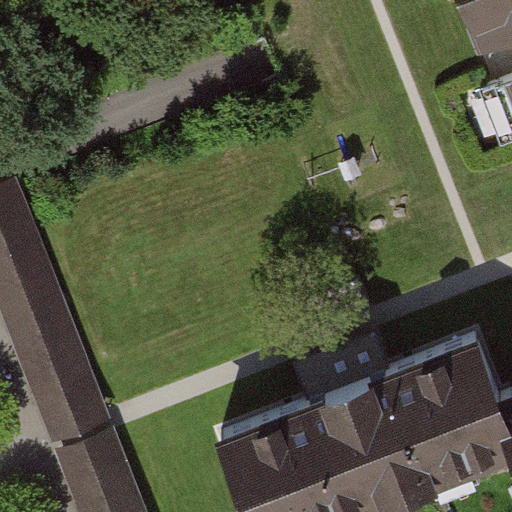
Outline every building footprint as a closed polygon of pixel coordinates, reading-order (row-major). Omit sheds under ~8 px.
[(511,0),(473,0),(511,101),(511,0)] [(0,100),(0,142),(14,136),(0,100)] [(16,173),(0,178),(0,301),(49,426),(106,404),(16,173)] [(511,404),(503,380),(479,327),(231,421),(265,511),(324,511),(511,438),(511,404)] [(511,376),(503,380),(511,404),(511,376)] [(150,511),(119,430),(60,453),(82,511),(150,511)]
